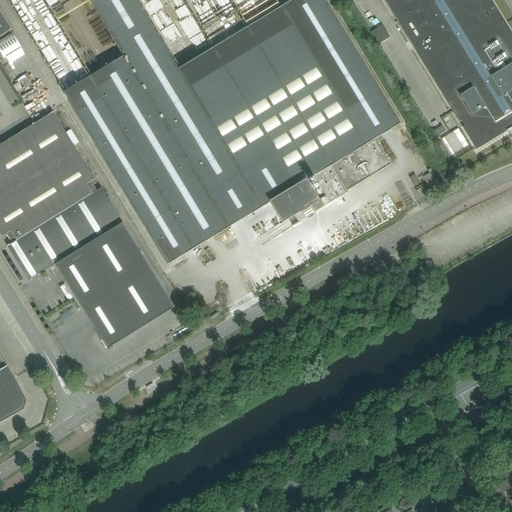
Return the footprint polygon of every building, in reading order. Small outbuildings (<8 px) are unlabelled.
[(62,94),(110,171),(143,224),(168,265),(229,227),(270,202),(283,222),(312,205),(316,211),(348,192),(347,191),(392,164),(376,139),(401,124),(326,0),(292,0),(180,68),(149,18),(137,0),(90,0),(115,39),(125,55),(62,94)] [(463,127),(476,148),(477,150),(511,128),(511,33),(491,0),(384,0),(460,122),(462,121),(465,126),(463,127)] [(0,37),(12,29),(0,9),(0,37)] [(383,25),(371,32),(378,44),(390,37),(383,25)] [(12,33),(0,40),(0,51),(4,57),(21,46),(12,33)] [(0,231),(3,236),(6,234),(12,244),(8,246),(29,280),(48,268),(54,265),(55,264),(102,340),(101,341),(107,349),(175,307),(123,222),(102,188),(98,191),(91,180),(94,178),(54,113),(0,145),(0,231)] [(442,126),(432,132),(436,137),(446,131),(442,126)] [(454,131),(444,137),(455,154),(465,147),(454,131)] [(415,175),(410,178),(414,185),(419,182),(415,175)] [(425,192),(422,187),(416,191),(419,196),(425,192)] [(193,297),(185,302),(190,311),(198,306),(193,297)] [(0,421),(23,409),(25,400),(7,366),(7,367),(0,354),(0,421)] [(503,484),(497,479),(485,491),(505,511),(511,505),(511,498),(510,497),(511,495),(511,463),(503,472),(509,478),(503,484)]
